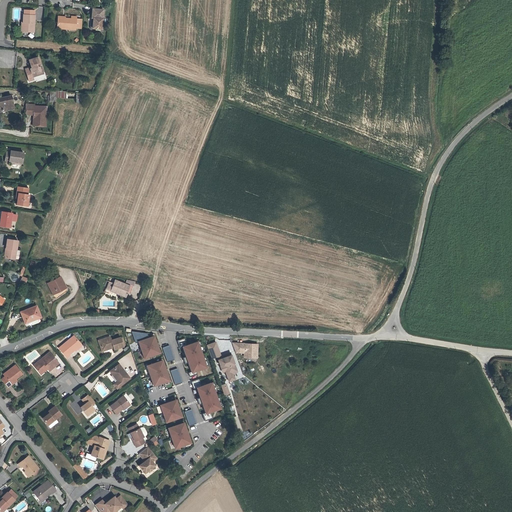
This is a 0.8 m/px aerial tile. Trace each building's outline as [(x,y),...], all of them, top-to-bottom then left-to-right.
[(102,29),(103,9),(91,8),(91,17),(93,17),(92,29),(102,29)] [(35,22),(35,10),(23,10),(23,23),(21,23),(21,32),(35,32),(36,22),(35,22)] [(77,18),(77,16),(71,15),(70,18),(66,17),(66,16),(57,15),(57,26),(60,28),(62,30),(76,31),(76,29),(81,29),(82,19),(77,18)] [(44,73),(41,65),(40,66),(37,57),(29,60),(31,68),(30,69),(30,68),(25,69),(29,81),(34,80),(33,77),(44,73)] [(14,108),(11,96),(0,98),(0,109),(5,109),(14,108)] [(46,120),(47,107),(34,106),(34,105),(26,104),(25,114),(33,115),(33,117),(34,117),(34,119),(33,119),(33,125),(42,126),(42,120),(46,120)] [(23,152),(10,151),(10,152),(6,151),(4,162),(9,163),(9,161),(22,163),(23,152)] [(28,188),(18,186),(17,194),(19,194),(18,196),(16,204),(25,205),(26,201),(27,201),(28,195),(27,195),(28,188)] [(8,212),(2,212),(0,223),(0,225),(9,227),(11,220),(11,218),(16,219),(16,214),(12,214),(12,213),(8,212)] [(17,241),(7,239),(6,248),(7,249),(6,258),(15,259),(15,255),(16,250),(17,241)] [(53,294),(65,287),(60,277),(47,283),(53,294)] [(127,293),(129,286),(114,280),(113,283),(109,282),(108,284),(112,285),(110,291),(125,297),(127,293)] [(40,317),(36,306),(21,312),(22,317),(24,316),(27,322),(40,317)] [(74,336),(59,348),(67,358),(70,355),(69,354),(75,350),(81,345),(74,336)] [(155,336),(138,341),(144,359),(160,354),(155,336)] [(98,340),(100,346),(101,346),(100,342),(106,341),(105,340),(110,338),(110,337),(101,340),(98,340)] [(102,351),(113,348),(114,350),(123,347),(122,346),(120,338),(111,340),(110,338),(105,340),(106,341),(100,342),(101,346),(100,346),(102,351)] [(206,344),(211,357),(216,356),(219,366),(221,365),(222,369),(224,370),(225,375),(227,375),(231,374),(231,373),(236,371),(229,352),(222,354),(223,357),(221,358),(220,355),(215,341),(206,344)] [(198,342),(182,347),(191,374),(207,369),(198,342)] [(245,343),(232,342),(235,352),(244,352),(244,355),(247,357),(255,357),(257,355),(258,344),(248,343),(247,345),(245,345),(245,343)] [(167,362),(174,359),(169,345),(162,347),(167,362)] [(49,352),(34,365),(40,373),(46,367),(47,369),(49,371),(54,367),(53,365),(57,362),(49,352)] [(164,361),(147,366),(153,384),(169,380),(164,361)] [(120,385),(130,378),(119,364),(111,370),(116,376),(115,377),(115,378),(120,385)] [(3,374),(5,376),(2,379),(8,387),(12,384),(10,383),(15,379),(22,374),(15,365),(3,374)] [(170,371),(175,384),(182,382),(177,368),(170,371)] [(112,382),(115,380),(109,372),(106,374),(112,382)] [(213,383),(197,388),(206,414),(222,409),(213,383)] [(145,389),(147,395),(156,392),(154,386),(145,389)] [(69,396),(73,402),(78,398),(75,393),(69,396)] [(95,402),(89,394),(82,399),(86,403),(85,404),(80,407),(86,414),(93,408),(91,406),(95,402)] [(122,408),(129,403),(123,396),(110,406),(116,414),(122,408)] [(176,401),(160,406),(166,424),(182,419),(176,401)] [(46,412),(41,417),(47,425),(55,419),(61,415),(54,406),(46,412)] [(189,426),(196,423),(191,409),(184,412),(189,426)] [(100,412),(89,421),(94,427),(105,418),(100,412)] [(148,415),(151,426),(157,424),(153,413),(148,415)] [(50,428),(58,422),(55,419),(47,425),(50,428)] [(133,441),(136,447),(145,443),(142,437),(143,437),(139,429),(137,424),(128,428),(133,437),(135,441),(133,441)] [(185,424),(169,429),(174,447),(190,442),(185,424)] [(97,457),(101,458),(104,449),(106,450),(110,441),(99,437),(98,442),(96,441),(91,455),(97,457)] [(150,450),(147,447),(139,454),(144,460),(145,461),(143,463),(139,466),(144,473),(148,471),(148,472),(152,469),(151,468),(155,465),(152,462),(156,459),(150,450)] [(28,456),(18,464),(21,467),(22,466),(26,471),(30,475),(32,474),(37,470),(38,469),(28,456)] [(73,466),(82,480),(87,476),(78,462),(73,466)] [(52,493),(56,490),(48,480),(33,491),(40,500),(46,496),(51,492),(52,493)] [(1,511),(2,511),(14,500),(14,499),(17,496),(11,490),(8,493),(7,492),(1,498),(2,499),(0,501),(0,511),(1,511)] [(95,505),(99,511),(108,511),(110,511),(112,511),(121,506),(125,502),(120,496),(116,499),(114,497),(111,500),(110,499),(105,504),(102,500),(95,505)]
